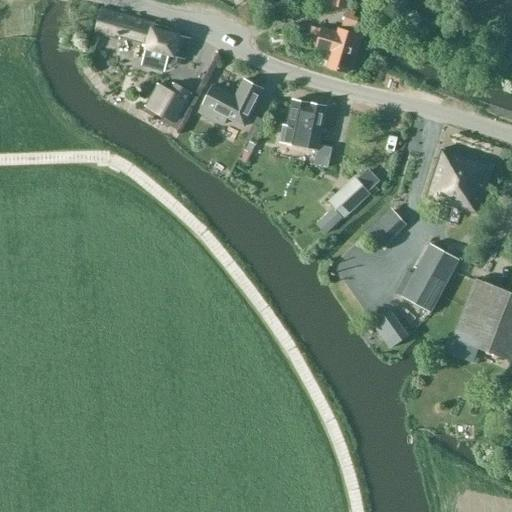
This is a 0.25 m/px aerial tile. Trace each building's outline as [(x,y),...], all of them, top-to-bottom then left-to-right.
[(102,11),(95,34),(119,41),(120,39),(145,45),(144,51),(145,51),(141,66),(165,72),(166,68),(172,69),(180,65),(181,60),(184,61),(190,41),(153,31),(154,25),(102,11)] [(347,75),(359,34),(338,30),(337,33),(321,28),(315,49),(331,54),(327,68),(347,75)] [(184,79),(197,84),(204,63),(192,58),(184,79)] [(250,116),(250,117),(263,91),(244,82),(235,99),(213,88),(199,115),(223,126),(227,120),(244,128),(250,116)] [(170,94),(168,93),(156,114),(174,124),(186,102),(184,102),(188,95),(174,87),(170,94)] [(293,101),(284,144),(309,149),(310,146),(317,147),(326,108),(293,101)] [(478,214),(492,167),(440,149),(420,216),(456,228),(461,210),(478,214)] [(328,202),(334,208),(343,218),(344,219),(371,194),(356,178),(355,177),(328,202)] [(329,209),(315,219),(322,230),(336,219),(329,209)] [(397,294),(401,296),(401,297),(430,314),(458,261),(429,245),(413,275),(409,272),(397,294)] [(511,362),(511,294),(476,280),(453,338),(511,362)] [(409,336),(389,308),(370,322),(390,349),(409,336)]
